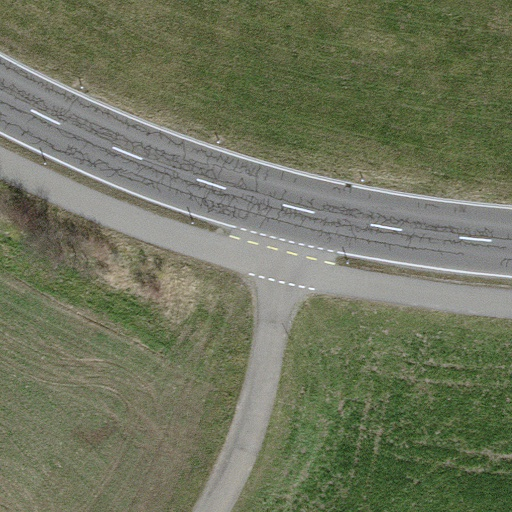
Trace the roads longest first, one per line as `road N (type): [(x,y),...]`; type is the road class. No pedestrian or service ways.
road 1 (secondary): [(0,91),(60,125),(296,209),(511,240)]
road 2 (track): [(218,511),(260,396),(296,209)]
